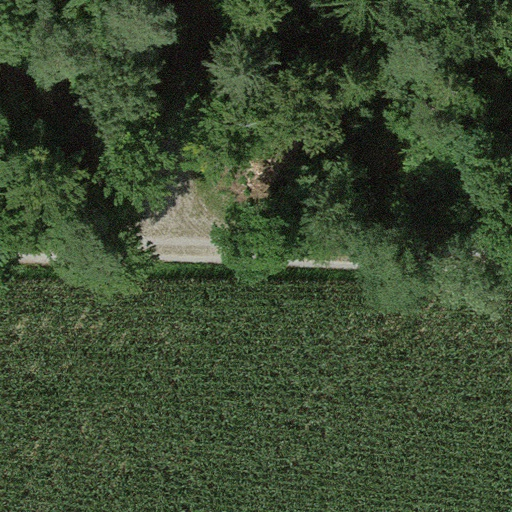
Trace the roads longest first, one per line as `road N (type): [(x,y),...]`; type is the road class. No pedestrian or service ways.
road 1 (track): [(0,246),(511,256)]
road 2 (track): [(188,250),(207,0)]
